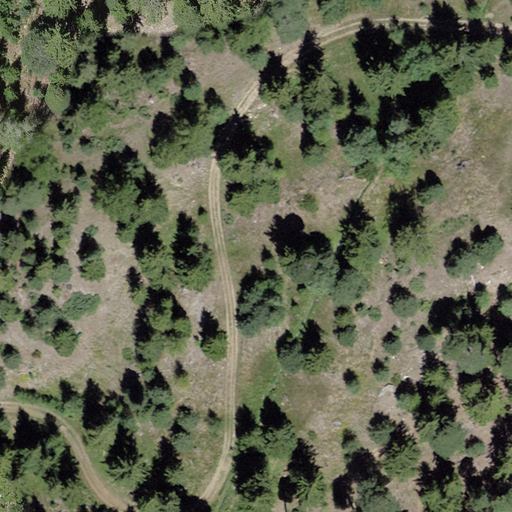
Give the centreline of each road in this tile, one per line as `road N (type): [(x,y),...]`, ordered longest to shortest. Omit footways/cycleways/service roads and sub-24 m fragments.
road 1 (track): [(185,511),(226,460),(230,314),(211,185),(240,106),(280,61),(359,25),(404,21),(511,32)]
road 2 (track): [(0,406),(37,409),(64,423),(129,511)]
